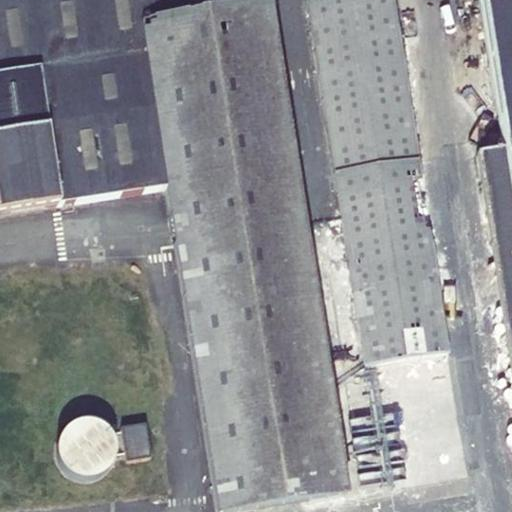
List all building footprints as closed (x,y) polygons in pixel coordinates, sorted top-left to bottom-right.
[(0,0),(0,217),(162,192),(173,245),(301,229),(264,0),(0,0)] [(467,479),(392,0),(315,0),(307,1),(341,224),(384,492),(467,479)] [(511,0),(477,0),(502,154),(476,156),(511,383),(511,0)] [(214,511),(255,511),(344,499),(301,229),(173,245),(214,511)] [(80,426),(82,476),(134,474),(132,424),(80,426)]
